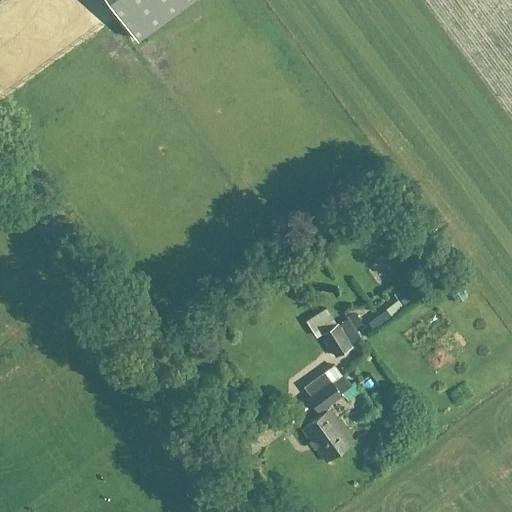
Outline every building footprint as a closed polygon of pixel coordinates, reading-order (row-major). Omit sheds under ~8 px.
[(107,0),(137,40),(191,0),(107,0)] [(357,308),(348,314),(357,327),(367,321),(357,308)] [(351,344),(359,339),(348,319),(338,325),(337,324),(320,335),(335,358),(352,347),(351,344)] [(318,413),(341,396),(331,382),(308,400),(318,413)] [(472,388),(457,394),(462,405),(476,399),(472,388)] [(325,462),(353,442),(329,409),(301,430),(325,462)]
